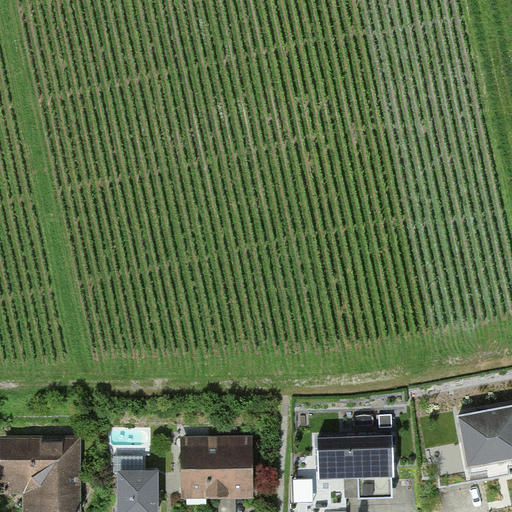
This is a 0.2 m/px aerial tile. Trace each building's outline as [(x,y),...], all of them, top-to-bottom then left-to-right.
[(511,405),(459,416),(472,482),(511,475),(510,468),(511,467),(511,405)] [(394,435),(317,438),(319,479),(345,478),(346,491),(360,490),(360,497),(394,496),(393,475),(395,475),(394,435)] [(76,441),(5,441),(5,491),(27,490),(27,511),(76,511),(76,461),(81,456),(80,448),(76,441)] [(187,442),(187,494),(250,493),(249,441),(187,442)] [(157,511),(157,472),(121,472),(121,511),(157,511)] [(315,495),(314,475),(296,476),(297,496),(315,495)]
